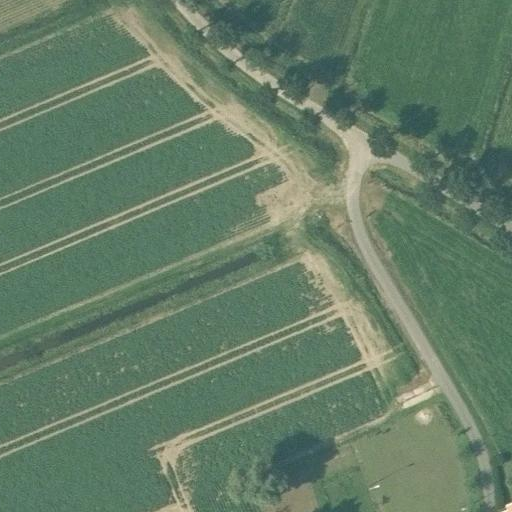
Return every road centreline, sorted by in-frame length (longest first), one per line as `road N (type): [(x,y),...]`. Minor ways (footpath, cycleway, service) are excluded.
road 1 (unclassified): [(488,511),(470,429),(362,244),(347,194),(364,148)]
road 2 (unclassified): [(364,148),(231,65),(162,0)]
road 3 (unclassified): [(511,242),(364,148)]
